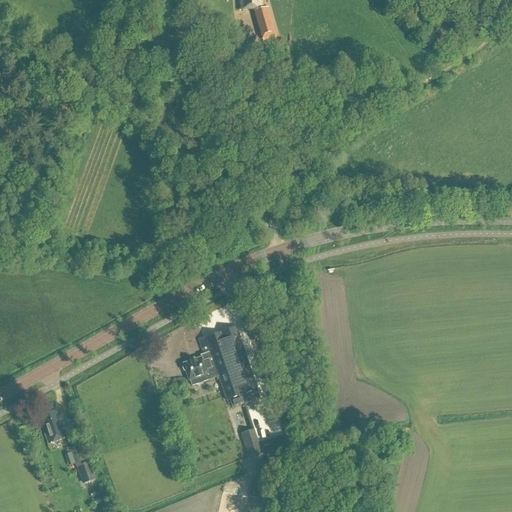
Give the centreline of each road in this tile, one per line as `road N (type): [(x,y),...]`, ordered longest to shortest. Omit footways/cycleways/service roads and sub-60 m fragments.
road 1 (secondary): [(0,395),(277,251),(396,223),(511,219)]
road 2 (track): [(511,15),(477,52),(263,186)]
road 3 (track): [(255,82),(218,75),(178,0)]
